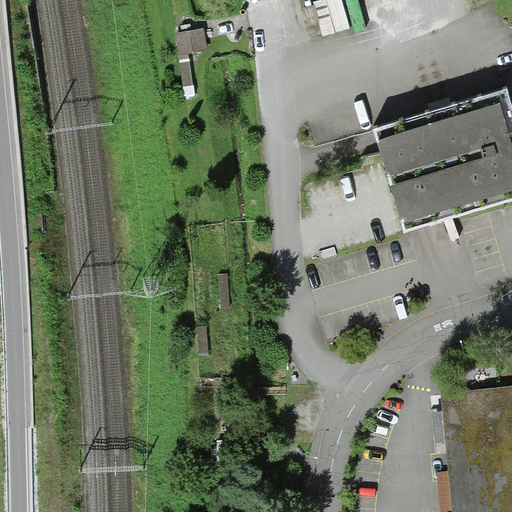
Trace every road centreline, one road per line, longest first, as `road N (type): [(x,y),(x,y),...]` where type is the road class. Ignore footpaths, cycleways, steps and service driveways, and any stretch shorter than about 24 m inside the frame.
road 1 (residential): [(353,398),(310,363),(291,312),(263,0)]
road 2 (trunk): [(19,511),(0,120)]
road 3 (residential): [(511,311),(420,341),(353,398)]
